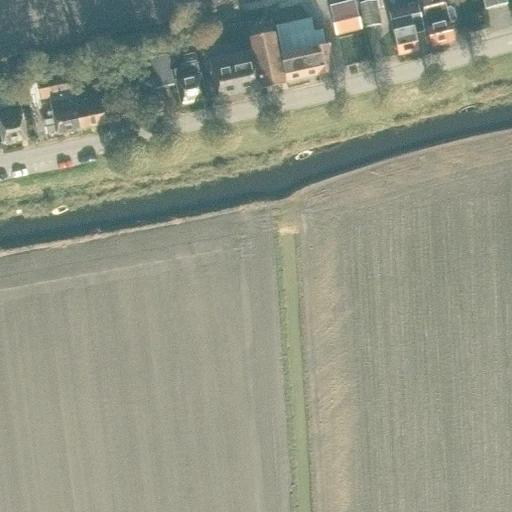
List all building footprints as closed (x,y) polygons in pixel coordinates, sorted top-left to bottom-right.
[(449,8),(443,9),(441,0),(423,0),(421,1),(424,16),(423,16),(426,27),(431,48),(452,42),(447,25),(453,23),(455,20),(452,10),(449,8)] [(482,0),(485,10),(506,4),(504,0),(482,0)] [(361,30),(353,1),(328,8),(336,37),(361,30)] [(380,26),(376,1),(358,4),(363,29),(380,26)] [(414,35),(423,32),(417,7),(388,14),(397,56),(418,51),(414,35)] [(280,59),(286,84),(334,72),(328,47),(324,48),(320,31),(313,33),(310,19),(275,27),(282,58),(280,59)] [(260,88),(284,83),(273,34),(249,39),(252,52),(260,88)] [(215,98),(260,88),(252,52),(225,57),(208,61),(210,73),(215,98)] [(181,107),(205,101),(200,81),(196,66),(193,53),(182,56),(183,61),(179,62),(181,70),(172,72),(174,81),(181,107)] [(172,86),(165,56),(145,60),(152,91),(172,86)] [(80,130),(73,100),(71,90),(68,76),(35,83),(36,85),(27,87),(32,113),(41,111),(39,100),(48,98),(55,135),(80,130)] [(13,84),(0,86),(0,134),(2,145),(26,140),(20,111),(18,111),(15,94),(14,87),(13,84)] [(80,130),(110,124),(104,92),(87,96),(85,87),(73,89),(75,99),(73,100),(80,130)] [(55,133),(54,130),(53,122),(52,120),(43,122),(45,134),(55,133)]
